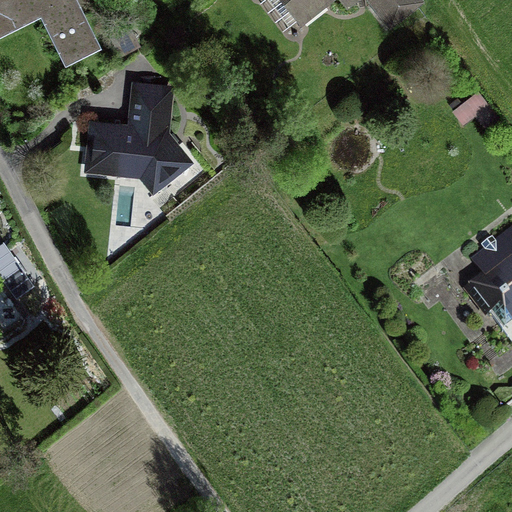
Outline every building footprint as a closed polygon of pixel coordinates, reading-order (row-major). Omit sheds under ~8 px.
[(0,0),(0,27),(41,8),(65,58),(92,45),(70,0),(0,0)] [(285,0),(301,20),(325,0),(367,0),(387,24),(417,0),(285,0)] [(127,28),(113,37),(122,51),(136,41),(127,28)] [(132,128),(94,125),(90,161),(136,166),(153,184),(186,158),(164,131),(170,90),(138,86),(132,128)] [(477,91),(454,108),(464,120),(475,112),(482,121),(494,113),(477,91)] [(511,230),(475,258),(480,265),(489,278),(476,287),(493,312),(505,304),(511,313),(511,230)]
